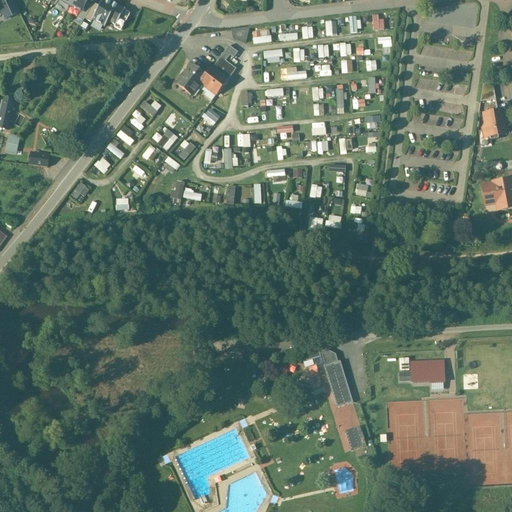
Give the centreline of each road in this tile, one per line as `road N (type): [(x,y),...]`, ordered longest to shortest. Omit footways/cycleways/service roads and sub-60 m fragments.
road 1 (residential): [(511,328),(215,346)]
road 2 (unclassified): [(176,36),(0,255)]
road 3 (unclassified): [(176,36),(0,57)]
road 4 (residential): [(277,15),(407,1)]
